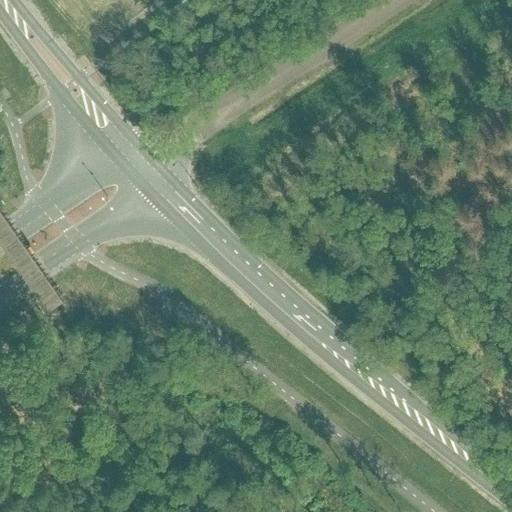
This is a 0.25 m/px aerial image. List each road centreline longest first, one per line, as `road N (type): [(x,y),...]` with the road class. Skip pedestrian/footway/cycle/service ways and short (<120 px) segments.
road 1 (primary): [(511,486),(297,302),(155,162)]
road 2 (primary): [(147,192),(311,345),(511,504)]
road 3 (track): [(389,0),(155,162)]
road 4 (primary): [(155,162),(13,0)]
road 5 (primary): [(0,13),(119,160)]
road 6 (unclassified): [(0,290),(147,192)]
road 7 (unclassified): [(119,160),(0,242)]
